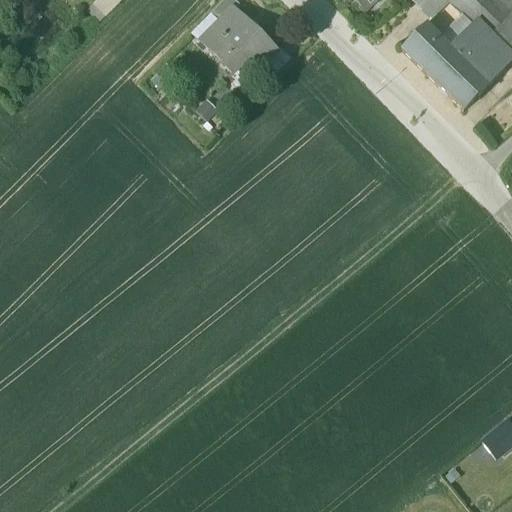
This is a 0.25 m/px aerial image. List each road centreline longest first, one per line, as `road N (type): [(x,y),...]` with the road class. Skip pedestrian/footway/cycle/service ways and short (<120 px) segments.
road 1 (track): [(474,179),(59,511)]
road 2 (residential): [(511,216),(303,0)]
